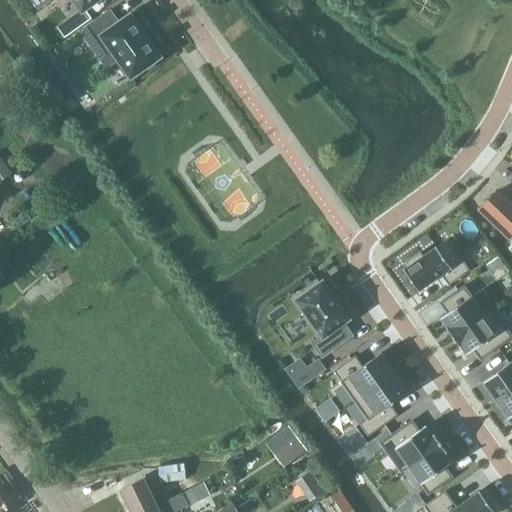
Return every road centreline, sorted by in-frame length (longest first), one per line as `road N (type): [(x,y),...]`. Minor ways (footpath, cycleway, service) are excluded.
road 1 (residential): [(358,249),(358,261),(511,480)]
road 2 (residential): [(358,249),(457,171),(511,77)]
